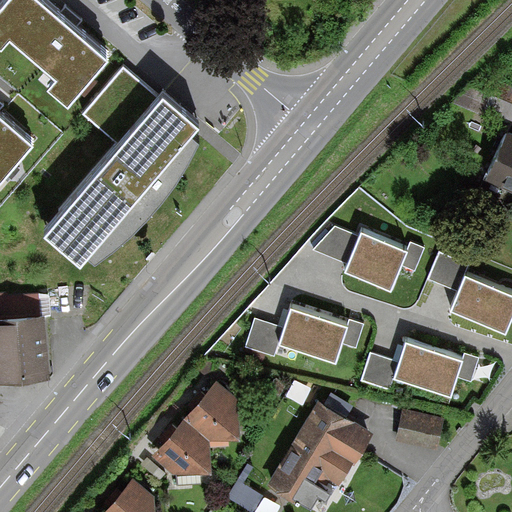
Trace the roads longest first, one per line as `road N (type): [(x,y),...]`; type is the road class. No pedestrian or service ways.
road 1 (primary): [(0,485),(310,127)]
road 2 (residential): [(310,127),(157,0)]
road 3 (primary): [(310,127),(417,0)]
road 4 (residential): [(511,397),(417,511)]
